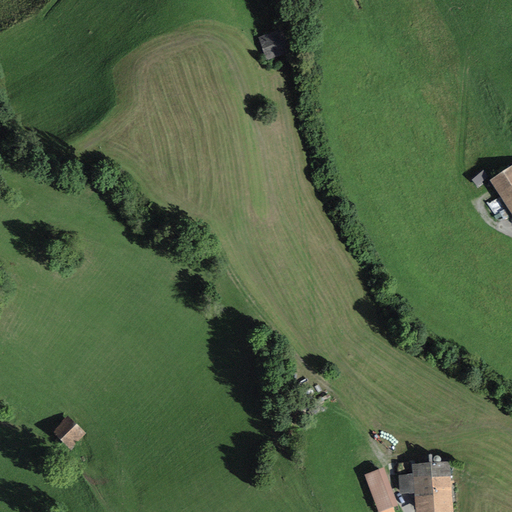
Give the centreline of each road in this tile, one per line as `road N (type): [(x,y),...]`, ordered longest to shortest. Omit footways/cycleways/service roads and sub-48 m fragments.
road 1 (track): [(214,246),(294,358),(382,457),(407,504)]
road 2 (track): [(110,511),(61,456),(0,421)]
